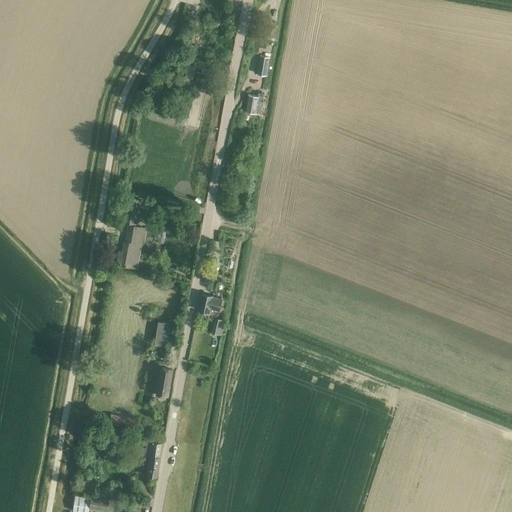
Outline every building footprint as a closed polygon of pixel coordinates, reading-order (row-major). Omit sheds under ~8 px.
[(275,40),(277,28),(267,26),(265,38),(275,40)] [(257,73),(267,75),(270,57),(260,55),(257,73)] [(184,86),(191,88),(194,74),(201,76),(203,68),(189,65),(184,86)] [(245,110),(255,112),(261,113),(264,93),(259,92),(258,96),(248,94),(245,110)] [(134,194),(133,198),(130,198),(126,221),(138,223),(142,200),(147,201),(148,197),(134,194)] [(228,205),(238,207),(239,200),(229,198),(228,205)] [(145,228),(131,225),(131,226),(128,242),(125,242),(121,265),(137,268),(142,245),(145,228)] [(158,233),(157,239),(159,239),(158,243),(164,244),(166,232),(160,231),(160,234),(158,233)] [(208,312),(211,312),(212,314),(217,315),(219,313),(220,310),(223,297),(212,295),(202,293),(199,310),(208,312)] [(220,334),(224,320),(217,319),(214,333),(220,334)] [(168,396),(173,369),(158,367),(153,394),(168,396)] [(110,413),(109,424),(135,429),(137,418),(110,413)] [(134,453),(139,454),(145,455),(145,457),(149,457),(147,475),(156,477),(160,457),(159,457),(161,443),(151,442),(147,441),(136,439),(134,453)] [(78,511),(79,511),(83,511),(88,511),(89,507),(109,510),(111,501),(75,495),(72,511),(78,511)]
